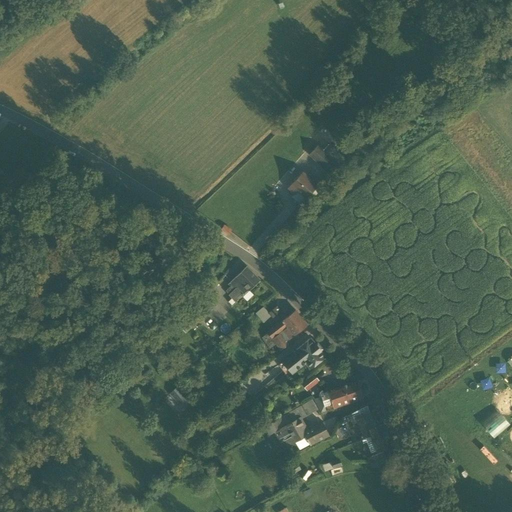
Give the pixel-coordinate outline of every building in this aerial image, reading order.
[(329,144),(323,150),(337,164),(341,167),(347,160),(329,144)] [(327,174),(337,164),(323,150),(317,145),(307,155),(327,174)] [(298,191),(305,198),(316,186),(302,173),(287,189),(294,196),(298,191)] [(316,186),(305,198),(309,201),(320,189),(316,186)] [(298,191),(294,196),(292,197),(300,204),(305,198),(298,191)] [(241,296),(243,295),(247,290),(248,291),(249,290),(260,280),(246,266),(228,284),(231,286),(226,291),(232,298),(236,301),(241,296)] [(253,294),(249,290),(248,291),(247,290),(243,295),(248,300),(253,294)] [(202,311),(203,310),(212,302),(215,298),(209,293),(196,305),(196,306),(202,311)] [(216,306),(212,302),(203,310),(207,313),(208,314),(216,306)] [(171,329),(176,334),(182,329),(185,332),(197,321),(196,320),(199,317),(201,319),(207,313),(203,310),(202,311),(196,306),(171,329)] [(277,306),(268,313),(270,316),(272,318),(281,311),(277,306)] [(268,313),(263,307),(255,313),(263,322),(270,316),(268,313)] [(286,325),(294,335),(307,324),(295,309),(282,320),(286,325)] [(267,332),(272,338),(274,336),(280,331),(282,329),(286,325),(282,320),(267,332)] [(286,325),(282,329),(290,339),(294,335),(286,325)] [(288,340),(290,339),(282,329),(280,331),(284,335),(288,340)] [(277,340),(284,335),(280,331),(274,336),(277,340)] [(272,338),(267,332),(261,337),(270,348),(278,342),(277,340),(274,336),(272,338)] [(278,342),(283,348),(290,343),(288,340),(284,335),(277,340),(278,342)] [(283,361),(287,367),(292,373),(306,362),(310,368),(325,356),(320,350),(321,350),(316,343),(315,344),(310,338),(295,350),(296,351),(283,361)] [(155,346),(160,351),(165,346),(161,341),(155,346)] [(288,376),(292,373),(287,367),(283,370),(288,376)] [(305,387),(309,387),(318,380),(313,374),(302,383),(305,387)] [(321,396),(324,407),(324,406),(333,403),(334,406),(362,397),(356,381),(322,391),(321,396)] [(188,398),(178,386),(169,394),(179,405),(188,398)] [(313,397),(319,409),(324,407),(321,396),(311,395),(313,397)] [(288,425),(299,420),(319,409),(313,397),(272,421),(278,431),(288,425)] [(352,414),(354,419),(356,418),(363,415),(370,413),(367,405),(351,413),(352,414)] [(492,437),(508,423),(496,409),(480,423),(492,437)] [(370,413),(363,415),(367,425),(370,433),(384,427),(377,410),(370,413)] [(360,428),(367,425),(363,415),(356,418),(360,428)] [(296,439),(305,435),(303,432),(305,431),(299,420),(288,425),(296,439)] [(278,431),(272,421),(263,426),(269,436),(278,431)] [(322,422),(305,431),(303,432),(305,435),(309,443),(328,433),(322,422)] [(278,431),(285,445),(294,440),(296,439),(288,425),(278,431)] [(367,425),(360,428),(364,437),(371,434),(370,433),(367,425)] [(371,434),(371,435),(377,450),(377,451),(391,445),(384,427),(370,433),(371,434)] [(309,443),(305,435),(296,439),(294,440),(299,449),(309,443)] [(371,452),(377,450),(371,435),(362,439),(363,442),(367,441),(371,452)] [(374,462),(382,463),(387,461),(383,451),(372,456),(374,462)] [(339,458),(331,461),(331,462),(333,468),(333,469),(342,466),(339,458)] [(333,468),(331,462),(322,465),(324,471),(333,468)] [(311,472),(305,468),(299,476),(305,480),(311,472)] [(166,494),(163,489),(152,496),(155,501),(166,494)]
